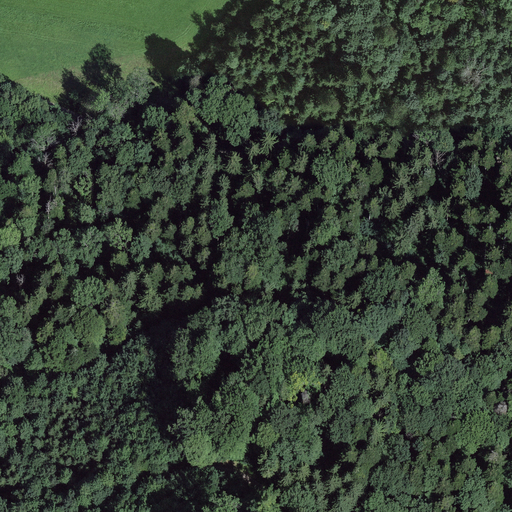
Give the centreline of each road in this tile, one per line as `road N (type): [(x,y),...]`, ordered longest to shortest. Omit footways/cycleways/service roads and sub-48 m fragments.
road 1 (track): [(0,377),(56,389),(82,383),(152,337),(201,320),(334,330),(371,341),(398,359),(410,412),(364,511)]
road 2 (track): [(0,90),(177,143),(268,152),(440,142),(511,165)]
road 3 (track): [(276,511),(255,482),(208,470),(177,474),(102,511)]
